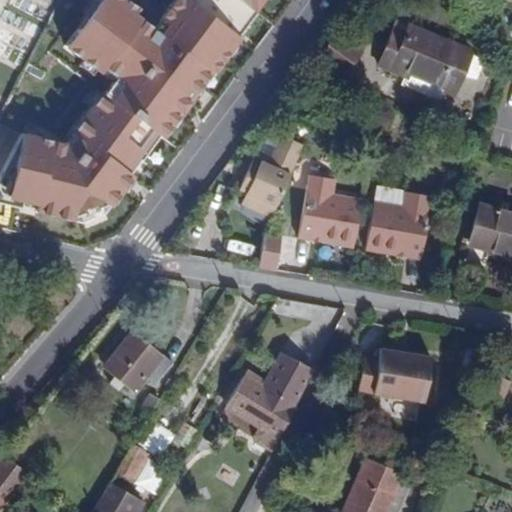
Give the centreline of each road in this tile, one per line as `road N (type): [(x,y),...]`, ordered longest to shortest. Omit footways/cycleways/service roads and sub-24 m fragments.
road 1 (residential): [(124,268),(511,318)]
road 2 (residential): [(124,268),(325,0)]
road 3 (residential): [(0,407),(124,268)]
road 4 (residential): [(124,268),(0,243)]
